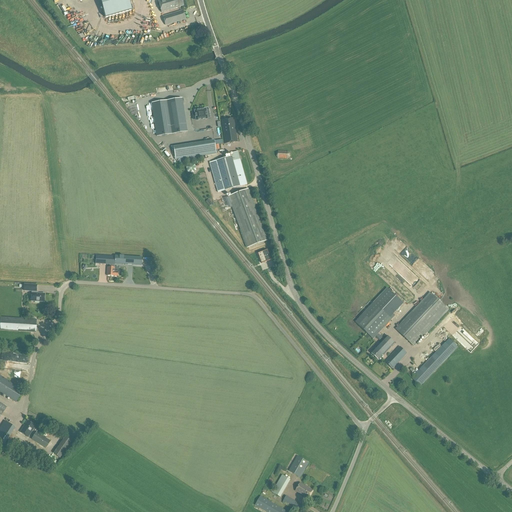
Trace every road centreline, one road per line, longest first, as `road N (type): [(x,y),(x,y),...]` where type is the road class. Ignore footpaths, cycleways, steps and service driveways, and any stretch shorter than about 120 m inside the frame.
road 1 (unclassified): [(365,429),(248,294),(71,281),(33,357),(15,423)]
road 2 (unclassified): [(394,397),(298,301),(199,0)]
road 3 (unclassified): [(496,476),(394,397)]
